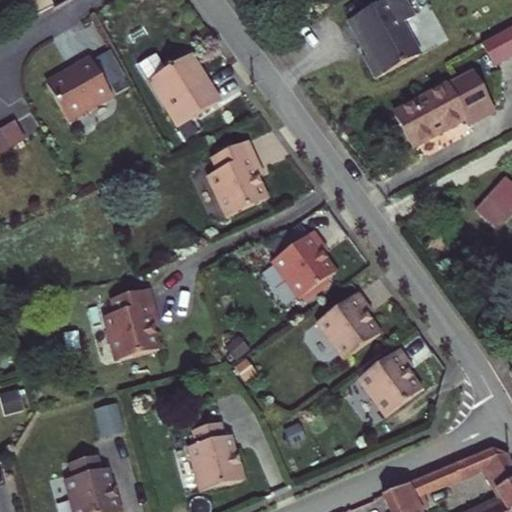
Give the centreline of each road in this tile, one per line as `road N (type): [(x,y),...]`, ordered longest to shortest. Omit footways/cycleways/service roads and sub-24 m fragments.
road 1 (residential): [(208,0),(508,421)]
road 2 (residential): [(303,511),(508,421)]
